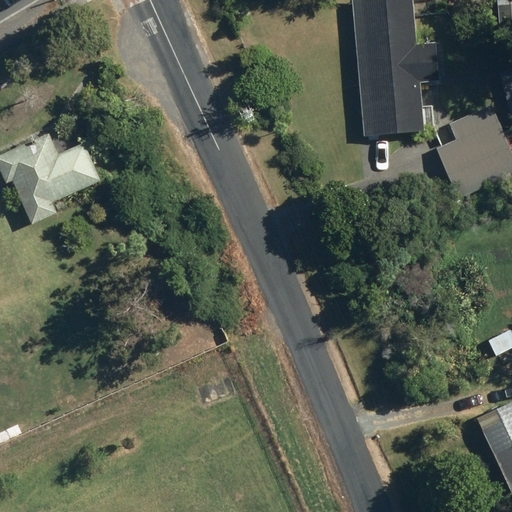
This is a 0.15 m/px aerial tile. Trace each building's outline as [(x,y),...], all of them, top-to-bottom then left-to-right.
[(362,13),(373,135),(427,130),(421,67),(436,66),(434,46),(419,48),(416,9),(410,10),(408,0),(401,0),(372,3),(373,11),(362,13)] [(511,0),(498,0),(502,39),(511,37),(511,0)] [(439,148),(463,198),(511,175),(511,148),(500,121),(439,148)] [(13,179),(33,223),(58,212),(53,201),(102,179),(85,141),(59,153),(50,133),(0,155),(0,166),(7,181),(13,179)] [(511,328),(489,339),(497,355),(511,347),(511,328)] [(484,430),(511,487),(511,402),(497,409),(503,422),(484,430)]
